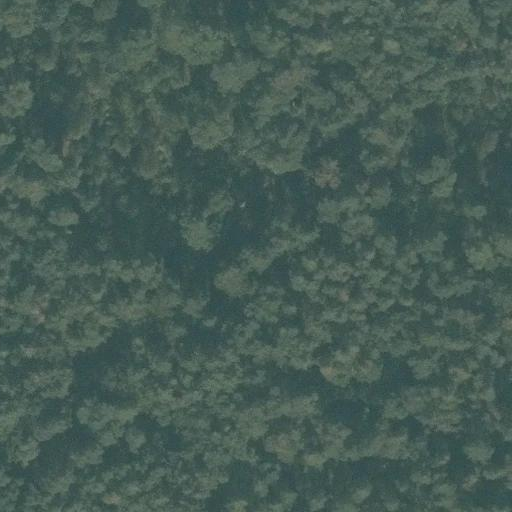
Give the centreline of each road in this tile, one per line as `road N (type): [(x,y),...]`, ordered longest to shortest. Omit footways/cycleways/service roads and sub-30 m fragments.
road 1 (track): [(0,382),(60,337),(120,323),(150,295),(203,212),(345,110),(454,51),(511,53)]
road 2 (track): [(511,444),(396,511)]
